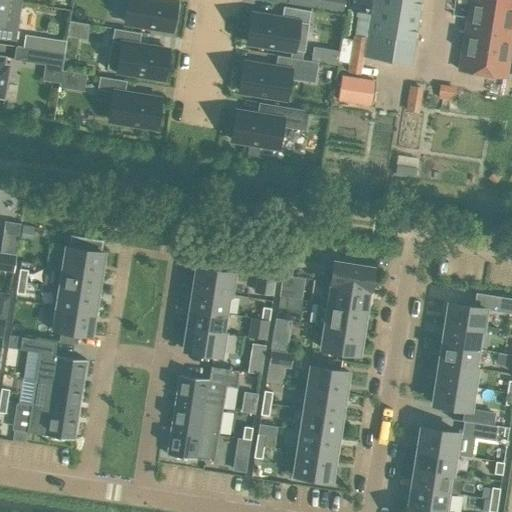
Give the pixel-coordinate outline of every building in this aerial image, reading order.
[(3,28),(7,0),(6,0),(0,0),(0,40),(15,43),(17,31),(3,28)] [(176,1),(169,0),(127,0),(124,21),(171,30),(176,1)] [(342,0),(287,0),(287,3),(311,7),(341,12),(342,0)] [(411,64),(420,0),(373,0),(365,57),(411,64)] [(511,0),(469,0),(458,69),(506,77),(511,37),(511,0)] [(299,22),(251,13),(247,42),(291,49),(294,50),(299,22)] [(353,35),(347,72),(362,74),(368,37),(353,35)] [(49,38),(47,51),(64,53),(66,41),(49,38)] [(168,50),(121,42),(116,70),(163,78),(168,50)] [(63,66),(64,53),(47,51),(17,46),(15,58),(63,66)] [(301,59),(302,51),(294,50),(291,49),(289,57),(301,59)] [(0,92),(8,93),(14,60),(8,59),(10,52),(0,50),(0,92)] [(290,70),(243,62),(238,90),(285,98),(290,70)] [(421,63),(421,77),(439,78),(440,63),(421,63)] [(73,73),(61,71),(60,79),(71,81),(73,73)] [(341,75),(338,99),(371,104),(375,80),(341,75)] [(410,85),(408,102),(421,104),(423,87),(410,85)] [(160,98),(112,90),(107,118),(155,127),(160,98)] [(282,118),(235,110),(230,139),(277,147),(282,118)] [(0,246),(15,249),(20,218),(0,214),(0,246)] [(291,276),(293,257),(295,257),(297,245),(281,243),(277,274),(282,275),(291,276)] [(64,269),(67,269),(102,275),(105,253),(91,251),(92,248),(82,247),(82,249),(68,247),(64,269)] [(369,289),(373,266),(330,259),(326,282),(368,289),(369,289)] [(210,268),(196,266),(192,289),(228,295),(230,295),(234,272),(220,270),(220,268),(210,266),(210,268)] [(20,269),(18,281),(26,282),(28,271),(20,269)] [(99,294),(102,275),(67,269),(64,288),(99,294)] [(24,294),(26,282),(18,281),(16,293),(24,294)] [(365,310),(369,289),(368,289),(326,282),(323,302),(322,303),(365,310)] [(96,313),(99,294),(64,288),(61,307),(96,313)] [(225,314),(228,295),(192,289),(189,309),(225,314)] [(279,296),(277,308),(285,309),(287,297),(279,296)] [(482,331),(486,310),(499,312),(501,300),(475,296),(473,308),(448,304),(444,325),(479,331),(482,331)] [(362,331),(365,310),(322,303),(323,302),(318,301),(314,324),(324,326),(324,325),(362,331)] [(92,335),(96,313),(61,307),(58,307),(54,329),(42,327),(40,339),(56,342),(66,343),(68,331),(92,335)] [(271,308),(263,307),(261,320),(269,321),(271,308)] [(222,331),(225,314),(189,309),(186,328),(222,333),(222,331)] [(267,332),(269,321),(261,320),(259,331),(267,332)] [(359,353),(362,331),(324,325),(324,326),(320,347),(359,353)] [(479,331),(444,325),(441,344),(476,350),(479,331)] [(225,331),(222,331),(222,333),(186,328),(183,349),(221,354),(225,331)] [(270,349),(279,350),(282,351),(285,335),(273,333),(270,349)] [(29,350),(39,352),(35,378),(82,385),(86,359),(54,354),(56,342),(40,339),(31,338),(29,350)] [(473,369),(476,350),(441,344),(438,363),(473,369)] [(279,350),(270,349),(268,361),(277,362),(279,350)] [(249,361),(248,371),(261,373),(262,363),(249,361)] [(470,388),(473,369),(438,363),(435,382),(470,388)] [(345,394),(348,371),(310,365),(307,387),(345,394)] [(179,374),(175,400),(223,407),(226,385),(236,387),(238,370),(211,366),(209,378),(179,374)] [(78,411),(82,385),(35,378),(31,404),(78,411)] [(473,388),(470,388),(435,382),(432,404),(457,408),(455,419),(474,422),(481,424),(483,412),(470,410),(473,388)] [(1,387),(0,394),(0,398),(7,400),(9,388),(1,387)] [(341,415),(345,394),(307,387),(303,409),(341,415)] [(264,390),(262,402),(270,404),(272,391),(264,390)] [(219,434),(223,407),(175,400),(171,426),(219,434)] [(268,415),(270,404),(262,402),(260,414),(268,415)] [(74,437),(78,411),(31,404),(26,430),(54,434),(54,437),(63,438),(64,436),(74,437)] [(338,436),(341,415),(303,409),(300,430),(338,436)] [(456,454),(459,432),(472,434),(474,422),(455,419),(448,418),(446,430),(421,426),(418,447),(453,453),(456,454)] [(214,461),(219,434),(171,426),(167,454),(176,455),(176,457),(186,459),(186,457),(214,461)] [(242,438),(250,439),(252,427),(244,426),(242,438)] [(334,458),(338,436),(300,430),(297,450),(297,452),(334,458)] [(257,433),(255,445),(264,446),(266,434),(257,433)] [(248,453),(250,439),(242,438),(238,437),(235,453),(248,455),(248,453)] [(262,458),(264,446),(255,445),(254,457),(262,458)] [(450,472),(453,453),(418,447),(415,466),(450,472)] [(331,479),(334,458),(297,452),(297,450),(287,449),(284,472),(307,476),(307,478),(317,480),(317,477),(331,479)] [(502,473),(504,461),(496,460),(494,472),(502,473)] [(447,491),(450,472),(415,466),(412,485),(447,491)] [(444,510),(447,491),(412,485),(409,504),(444,510)] [(492,486),(490,498),(498,499),(500,487),(492,486)] [(503,511),(504,507),(503,506),(497,506),(484,503),(482,511),(503,511)]
